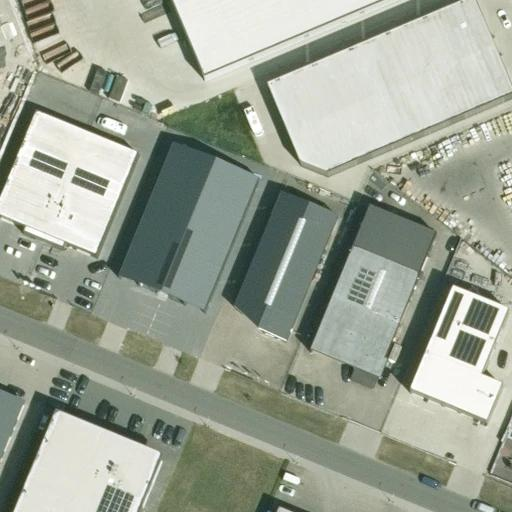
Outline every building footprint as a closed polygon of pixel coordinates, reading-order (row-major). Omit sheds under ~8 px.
[(173,0),(210,85),(408,0),(173,0)] [(511,102),(511,0),(461,0),(279,79),(325,184),(511,102)] [(139,145),(50,109),(4,225),(25,234),(21,243),(55,256),(59,246),(93,260),(139,145)] [(205,315),(260,182),(253,179),(253,181),(238,175),(239,173),(194,155),(194,156),(179,150),(179,149),(173,146),(118,280),(120,281),(122,277),(126,278),(126,277),(141,283),(139,288),(141,289),(142,286),(184,303),(183,306),(185,307),(187,302),(202,308),(201,309),(205,311),(203,315),(205,315)] [(338,218),(282,195),(235,310),(237,310),(241,299),(273,312),(264,335),(285,344),(286,345),(338,218)] [(387,359),(420,278),(437,236),(370,209),(353,250),(310,354),(314,356),(316,352),(352,367),(350,371),(354,372),(355,368),(379,378),(385,363),(388,364),(390,361),(387,359)] [(503,324),(461,308),(420,405),(484,427),(495,401),(473,394),(503,324)] [(0,458),(22,405),(0,395),(0,458)] [(16,511),(141,511),(142,511),(142,510),(161,463),(106,440),(99,458),(49,437),(58,416),(56,415),(16,511)]
